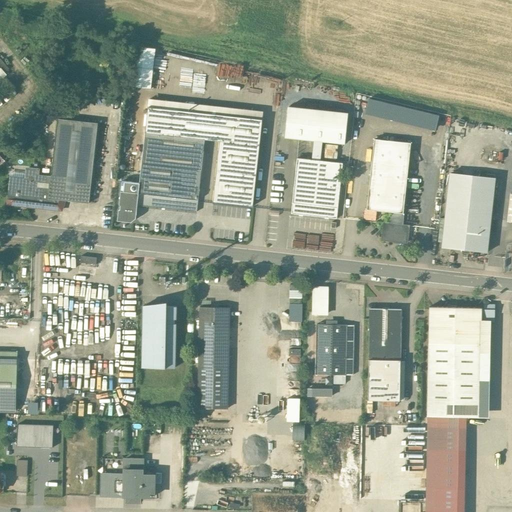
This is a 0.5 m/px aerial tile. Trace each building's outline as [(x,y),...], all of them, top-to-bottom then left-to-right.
[(156,88),(158,47),(141,46),(138,87),(156,88)] [(0,65),(0,82),(8,76),(0,65)] [(441,129),(445,113),(373,97),(369,113),(441,129)] [(349,113),(289,106),(286,137),(315,140),(312,159),(321,160),(323,141),(345,143),(349,113)] [(179,110),(148,107),(146,132),(176,136),(179,110)] [(46,110),(16,135),(25,145),(48,125),(43,120),(50,114),(46,110)] [(263,120),(179,110),(176,136),(205,139),(219,141),(213,201),(253,206),(263,120)] [(98,123),(58,118),(52,176),(49,198),(63,200),(89,203),(98,123)] [(176,136),(146,132),(140,183),(138,205),(197,212),(205,139),(176,136)] [(411,143),(375,139),(367,209),(393,212),(404,213),(411,143)] [(312,159),(297,158),(291,214),(337,219),(343,163),(321,160),(312,159)] [(26,181),(11,179),(8,204),(23,205),(23,200),(32,200),(33,187),(37,187),(38,175),(39,170),(27,168),(26,181)] [(495,177),(450,172),(442,247),(487,252),(495,177)] [(52,176),(38,175),(37,187),(33,187),(32,200),(34,201),(33,207),(62,210),(63,200),(49,198),(52,176)] [(140,183),(122,181),(120,204),(121,206),(121,209),(119,210),(118,221),(132,222),(136,218),(138,205),(140,183)] [(404,213),(393,212),(391,224),(384,223),(382,240),(407,242),(409,226),(402,225),(404,213)] [(97,258),(81,256),(80,263),(96,264),(97,258)] [(327,287),(314,286),(314,314),(326,314),(327,287)] [(302,304),(291,304),(291,313),(302,313),(302,304)] [(494,305),(485,305),(485,310),(482,310),(481,320),(481,321),(494,321),(494,305)] [(177,306),(144,306),(143,367),(175,367),(176,324),(175,324),(175,319),(176,319),(177,306)] [(482,308),(431,306),(430,319),(481,320),(482,310),(482,308)] [(218,307),(212,307),(208,307),(205,307),(204,307),(201,307),(200,307),(199,368),(229,368),(229,367),(229,358),(229,357),(229,348),(230,348),(229,347),(230,338),(230,337),(230,328),(230,327),(230,318),(230,317),(230,308),(230,307),(230,308),(230,307),(230,308),(226,307),(223,307),(222,307),(219,307),(218,307)] [(402,309),(370,308),(369,359),(401,360),(402,309)] [(481,320),(430,319),(428,415),(429,415),(459,416),(479,416),(481,321),(481,320)] [(348,325),(317,324),(316,374),(347,375),(348,325)] [(17,359),(0,358),(0,409),(16,410),(16,409),(18,359),(17,359)] [(369,359),(369,400),(400,400),(401,360),(369,359)] [(229,368),(199,368),(198,407),(228,408),(228,407),(228,398),(229,398),(229,397),(228,397),(229,388),(229,387),(229,378),(229,377),(229,368)] [(336,395),(336,387),(309,388),(309,396),(336,395)] [(300,399),(289,399),(289,410),(299,411),(300,399)] [(33,401),(33,413),(43,413),(43,401),(33,401)] [(459,416),(429,415),(427,487),(458,488),(459,416)] [(380,443),(380,420),(364,420),(365,451),(380,450),(380,443)] [(54,426),(18,424),(17,446),(53,448),(54,426)] [(125,475),(109,474),(109,485),(108,485),(108,486),(109,486),(109,495),(154,497),(154,475),(142,475),(143,459),(125,459),(125,475)] [(28,464),(17,464),(16,474),(28,475),(28,464)]
